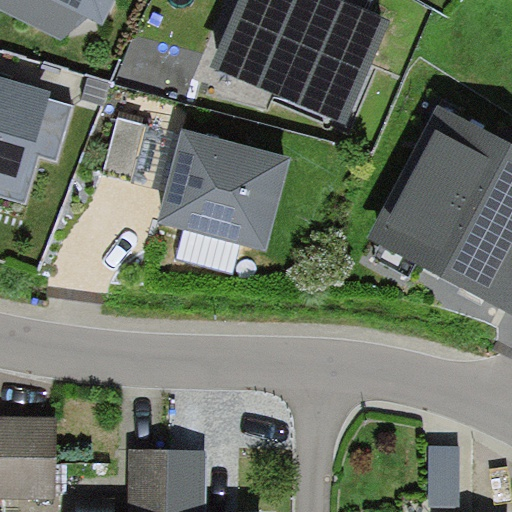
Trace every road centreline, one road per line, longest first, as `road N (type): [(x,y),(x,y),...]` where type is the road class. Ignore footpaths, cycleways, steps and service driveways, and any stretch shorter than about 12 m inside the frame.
road 1 (residential): [(0,342),(81,361),(317,366)]
road 2 (residential): [(317,366),(432,381),(511,407)]
road 3 (residential): [(317,366),(311,511)]
